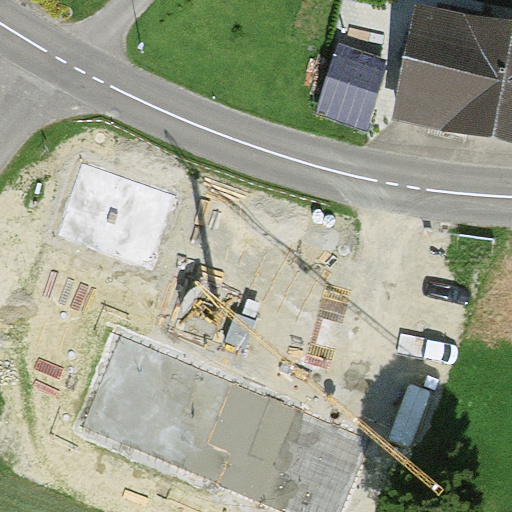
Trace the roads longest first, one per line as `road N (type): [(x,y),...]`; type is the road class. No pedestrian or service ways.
road 1 (tertiary): [(511,197),(396,188),(210,133),(68,65),(0,22)]
road 2 (track): [(379,511),(391,464),(356,319),(396,188)]
